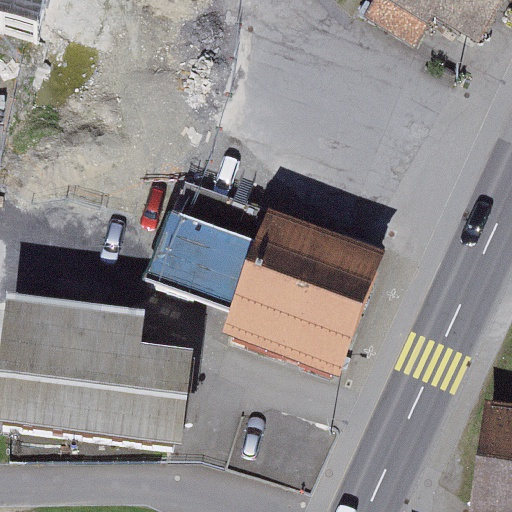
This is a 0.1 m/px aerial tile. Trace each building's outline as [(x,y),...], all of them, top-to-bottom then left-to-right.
[(0,0),(0,37),(36,48),(7,145),(147,186),(202,0),(0,0)] [(511,43),(511,0),(387,0),(370,40),(491,92),(511,43)] [(439,121),(301,59),(255,160),(393,223),(439,121)] [(381,263),(179,193),(146,282),(237,314),(227,335),(345,373),(381,263)] [(163,328),(14,313),(1,442),(200,462),(210,364),(160,359),(163,328)] [(511,511),(511,422),(497,421),(484,511),(511,511)]
